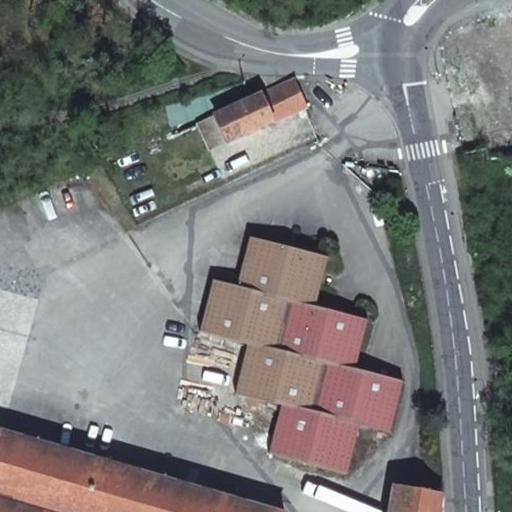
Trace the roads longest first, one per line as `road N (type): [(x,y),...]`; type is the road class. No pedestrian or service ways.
road 1 (unknown): [(113,298),(181,399),(224,444),(310,503),(352,502),(368,492),(402,437),(411,382),(406,356),(384,298),(305,167)]
road 2 (secondary): [(466,511),(453,306),(402,63)]
road 3 (unclassified): [(402,63),(283,54),(151,0)]
road 4 (unknown): [(305,167),(113,298)]
road 5 (unknown): [(113,298),(0,382)]
road 6 (unknown): [(409,101),(305,167)]
